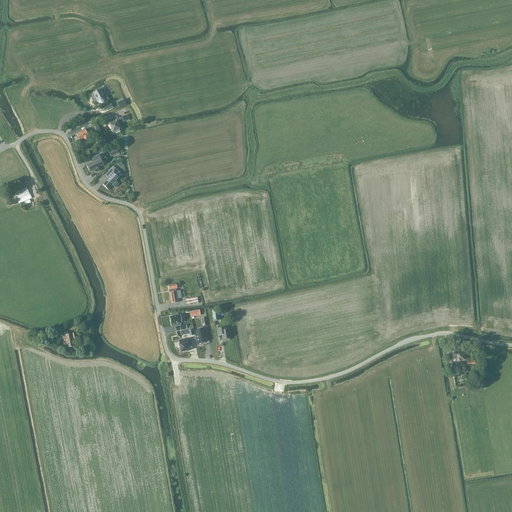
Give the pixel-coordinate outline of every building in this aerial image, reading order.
[(96,92),(94,93),(98,100),(97,101),(99,104),(98,104),(101,109),(104,108),(105,110),(106,110),(112,107),(104,92),(102,87),(95,91),(95,92),(96,92)] [(123,98),(116,101),(120,108),(126,105),(124,100),(123,98)] [(112,132),(119,129),(117,123),(118,123),(119,123),(126,121),(124,116),(119,118),(120,118),(117,119),(116,117),(106,121),(107,123),(105,124),(107,130),(110,128),(112,132)] [(87,128),(76,134),(79,141),(84,139),(85,141),(89,139),(88,137),(87,134),(90,133),(87,128)] [(116,148),(108,151),(110,156),(118,153),(116,148)] [(102,153),(91,158),(93,162),(86,165),(89,172),(93,170),(95,173),(99,170),(98,168),(103,165),(100,159),(104,158),(102,153)] [(121,175),(122,175),(113,166),(105,175),(106,174),(109,177),(102,184),(108,190),(112,185),(113,187),(117,183),(116,181),(120,177),(119,177),(121,175)] [(15,193),(18,200),(17,200),(19,204),(32,199),(30,194),(29,195),(26,188),(15,193)] [(177,288),(179,288),(179,284),(176,284),(168,285),(171,304),(178,302),(176,289),(177,289),(177,288)] [(170,318),(169,317),(170,325),(171,324),(174,323),(175,324),(182,323),(180,315),(173,316),(173,317),(170,318)] [(218,329),(219,335),(222,335),(222,339),(225,339),(225,340),(226,341),(228,340),(229,340),(229,339),(228,330),(224,330),(223,328),(218,329)] [(195,331),(197,344),(205,342),(203,329),(195,331)] [(76,339),(75,333),(65,335),(65,336),(62,336),(63,341),(66,341),(67,348),(74,346),(72,339),(76,339)] [(190,338),(178,340),(179,344),(180,352),(188,351),(187,345),(191,344),(190,338)] [(458,362),(466,361),(465,350),(452,351),(453,362),(457,362),(458,362)]
